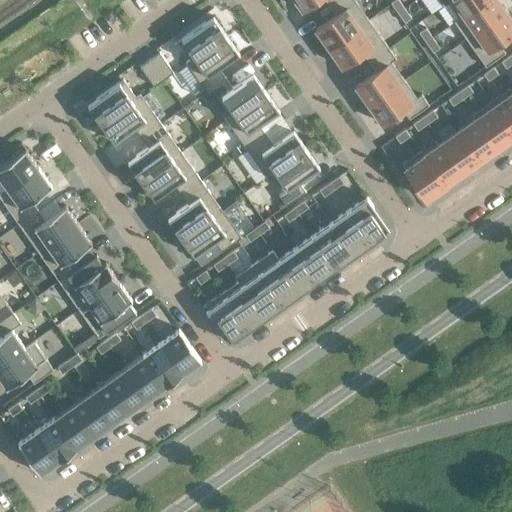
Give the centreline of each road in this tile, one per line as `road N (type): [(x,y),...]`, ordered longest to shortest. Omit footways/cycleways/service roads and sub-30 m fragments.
road 1 (secondary): [(511,275),(170,511)]
road 2 (residential): [(43,102),(231,370)]
road 3 (residential): [(0,449),(39,505),(231,370)]
road 4 (residential): [(246,0),(415,240)]
road 5 (residential): [(231,370),(415,240)]
road 6 (residential): [(43,102),(187,0)]
